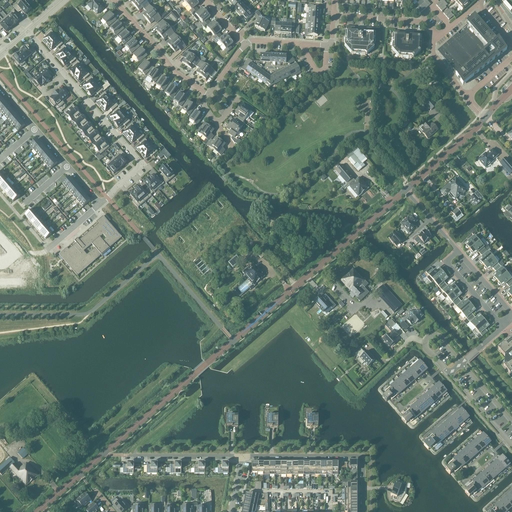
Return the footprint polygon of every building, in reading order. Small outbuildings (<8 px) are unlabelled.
[(21,0),(20,0),(13,7),(18,13),(21,10),(25,15),(31,10),(28,6),(25,2),(24,3),(24,2),(21,0)] [(93,0),(93,1),(91,2),(90,2),(88,4),(88,5),(91,9),(92,9),(93,9),(97,14),(104,9),(101,6),(100,6),(99,5),(99,3),(101,2),(98,0),(93,0)] [(142,8),(144,10),(149,6),(147,3),(144,0),(142,0),(135,7),(139,11),(142,8)] [(190,11),(192,13),(197,9),(195,7),(198,4),(194,0),(187,6),(191,10),(190,11)] [(239,0),(237,0),(231,5),(232,6),(231,7),(233,9),(241,2),(239,0)] [(466,0),(465,0),(459,6),(463,10),(470,4),(466,0)] [(234,10),(237,14),(245,7),(242,3),(234,10)] [(306,14),(319,15),(319,9),(313,9),(314,6),(307,5),(307,8),(306,8),(306,14)] [(143,16),(147,20),(155,12),(152,8),(151,8),(149,6),(144,10),(147,12),(143,16)] [(237,14),(241,18),(249,11),(245,7),(237,14)] [(197,21),(199,19),(206,13),(203,9),(199,12),(197,9),(192,13),(191,14),(197,21)] [(13,11),(7,16),(14,25),(18,21),(15,18),(17,16),(13,11)] [(252,15),(255,18),(259,13),(257,11),(253,15),(249,11),(241,18),(244,20),(245,22),(252,15)] [(155,12),(147,20),(150,24),(154,21),(156,23),(161,19),(159,17),(159,16),(155,12)] [(116,20),(110,13),(102,20),(108,27),(116,20)] [(201,24),(204,27),(209,22),(207,20),(210,17),(206,13),(199,19),(202,23),(201,24)] [(256,28),(259,30),(265,18),(260,15),(259,13),(255,18),(257,21),(255,27),(256,28)] [(468,25),(437,51),(465,83),(502,50),(499,47),(501,45),(474,15),(466,22),(468,25)] [(7,16),(3,20),(10,28),(14,25),(7,16)] [(268,25),(271,26),(273,19),(271,19),(270,19),(265,17),(265,18),(259,30),(263,31),(265,32),(268,25)] [(276,33),(280,34),(281,23),(275,23),(275,19),(273,19),(271,26),(275,26),(274,32),(276,33)] [(3,20),(0,22),(0,30),(0,31),(3,29),(6,32),(10,28),(3,20)] [(156,31),(160,35),(169,27),(165,23),(163,21),(158,25),(160,28),(156,31)] [(286,24),(285,34),(289,34),(289,33),(291,34),(291,27),(295,27),(295,21),(292,21),(292,24),(286,24)] [(110,29),(116,36),(124,29),(118,22),(110,29)] [(207,28),(210,32),(218,26),(214,22),(211,25),(209,22),(204,27),(206,29),(207,28)] [(213,37),(215,40),(220,36),(218,33),(221,30),(218,26),(210,32),(214,36),(213,37)] [(352,55),(365,55),(374,48),(375,34),(373,34),(375,28),(366,28),(364,34),(356,33),(355,27),(346,26),(347,32),(345,32),(344,46),(352,55)] [(167,36),(169,38),(174,34),(172,32),(169,27),(160,35),(163,39),(167,36)] [(46,38),(43,42),(45,44),(46,44),(47,45),(57,37),(50,30),(44,36),(46,38)] [(117,38),(124,45),(132,38),(125,31),(117,38)] [(392,49),(399,58),(403,58),(403,56),(408,57),(408,58),(412,59),(420,51),(421,48),(419,48),(419,42),(421,42),(421,37),(420,37),(420,33),(414,32),(412,37),(402,36),(400,31),(395,31),(394,36),(393,35),(392,40),(394,40),(394,46),(392,46),(392,49)] [(168,44),(171,48),(180,41),(176,36),(174,34),(169,38),(171,41),(168,44)] [(218,42),(222,46),(229,39),(225,35),(222,38),(220,36),(215,40),(217,42),(218,42)] [(57,37),(47,45),(49,47),(48,48),(51,51),(56,46),(58,49),(63,44),(57,37)] [(229,39),(222,46),(225,50),(224,50),(227,53),(232,49),(229,46),(233,43),(229,39)] [(125,47),(131,54),(139,47),(133,40),(125,47)] [(180,41),(171,48),(175,52),(179,49),(181,52),(186,47),(184,45),(180,41)] [(61,52),(56,57),(58,60),(59,59),(60,61),(70,53),(64,46),(59,50),(61,52)] [(24,48),(21,51),(22,52),(27,58),(32,55),(33,56),(36,54),(32,49),(29,51),(26,47),(25,49),(24,48)] [(141,49),(133,56),(139,63),(147,56),(141,49)] [(22,52),(18,55),(24,61),(27,58),(22,52)] [(182,63),(187,66),(193,57),(189,53),(186,52),(182,57),(185,59),(182,63)] [(70,53),(60,61),(64,66),(69,62),(71,64),(76,60),(70,53)] [(14,57),(13,58),(16,62),(14,63),(17,67),(19,65),(21,67),(25,63),(24,61),(18,55),(17,54),(14,57)] [(249,75),(250,74),(270,87),(290,76),(291,78),(300,73),(292,57),(260,55),(260,63),(252,62),(248,59),(241,69),(249,75)] [(194,65),(197,67),(203,58),(200,56),(197,59),(193,57),(187,66),(191,69),(194,65)] [(196,73),(201,76),(208,67),(203,63),(206,60),(203,58),(197,67),(199,69),(196,73)] [(138,69),(145,76),(152,68),(145,61),(138,69)] [(75,68),(70,72),(74,77),(84,68),(78,62),(73,66),(75,68)] [(208,67),(201,76),(205,79),(208,75),(211,77),(215,72),(212,70),(208,67)] [(84,68),(74,77),(76,78),(75,79),(77,82),(83,77),(85,79),(90,75),(84,68)] [(44,69),(38,74),(46,83),(49,80),(48,80),(51,78),(49,76),(51,74),(47,69),(45,71),(44,69)] [(148,74),(146,76),(147,78),(152,81),(155,83),(161,74),(153,69),(152,70),(149,75),(148,74)] [(34,80),(32,82),(36,87),(38,85),(40,87),(42,85),(46,83),(38,74),(33,79),(34,80)] [(88,83),(83,88),(85,91),(86,90),(87,92),(97,84),(91,77),(86,81),(88,83)] [(162,77),(156,86),(164,91),(170,82),(162,77)] [(87,93),(90,97),(91,98),(97,93),(98,95),(103,91),(101,88),(99,89),(96,85),(87,93)] [(171,98),(172,99),(174,96),(179,90),(171,85),(166,92),(165,93),(165,94),(171,98)] [(58,91),(55,93),(62,102),(68,97),(66,96),(69,94),(65,89),(62,91),(61,89),(58,91)] [(51,100),(49,102),(53,107),(56,105),(58,108),(64,104),(62,102),(55,93),(52,96),(50,98),(51,100)] [(101,99),(96,104),(99,106),(101,108),(110,99),(105,93),(99,97),(101,99)] [(179,93),(173,102),(181,107),(187,98),(179,93)] [(110,99),(101,108),(103,109),(102,110),(104,113),(109,108),(112,112),(118,107),(118,106),(114,102),(114,103),(110,99)] [(425,104),(431,111),(436,106),(430,99),(425,104)] [(195,107),(190,104),(188,102),(182,110),(189,116),(195,107)] [(241,105),(238,109),(248,116),(251,111),(253,109),(247,105),(245,107),(241,105)] [(11,110),(8,106),(0,112),(4,116),(11,110)] [(67,112),(65,113),(66,115),(67,114),(70,117),(77,110),(74,106),(72,107),(70,109),(68,110),(67,112)] [(115,114),(110,119),(112,122),(113,121),(114,123),(124,115),(118,108),(113,112),(115,114)] [(237,119),(239,120),(243,123),(244,120),(248,116),(238,109),(235,114),(239,116),(237,119)] [(14,114),(11,110),(4,116),(7,120),(14,114)] [(70,117),(72,120),(71,120),(72,122),(81,114),(77,110),(70,117)] [(195,111),(189,120),(196,124),(197,125),(203,117),(195,111)] [(14,114),(7,120),(10,124),(18,117),(14,114)] [(81,114),(72,122),(73,123),(74,122),(76,125),(84,118),(81,114)] [(114,124),(117,128),(118,129),(123,124),(125,126),(124,126),(125,126),(130,122),(128,119),(126,120),(123,116),(114,124)] [(21,122),(18,117),(10,124),(14,128),(21,122)] [(76,125),(79,127),(78,128),(79,129),(87,122),(84,118),(76,125)] [(233,120),(230,124),(239,131),(242,126),(244,124),(243,123),(239,120),(237,123),(233,120)] [(21,122),(14,128),(18,132),(25,126),(21,122)] [(87,122),(79,129),(80,130),(81,129),(83,132),(91,126),(87,122)] [(432,124),(430,126),(427,123),(419,130),(422,133),(428,139),(438,130),(432,124)] [(128,130),(123,135),(125,137),(126,137),(128,139),(137,130),(131,124),(126,128),(128,130)] [(198,133),(202,137),(209,127),(204,124),(201,128),(199,126),(195,131),(198,133)] [(239,131),(230,124),(226,129),(230,132),(229,134),(232,137),(231,139),(234,144),(237,140),(234,138),(236,136),(239,131)] [(83,132),(85,135),(84,136),(85,137),(94,129),(91,126),(83,132)] [(207,140),(209,141),(210,140),(213,136),(211,134),(213,130),(209,127),(202,137),(207,140)] [(94,129),(85,137),(86,138),(87,137),(90,140),(97,133),(94,129)] [(137,130),(128,139),(129,140),(129,141),(131,144),(136,139),(138,141),(144,136),(142,134),(141,135),(137,130)] [(90,140),(92,143),(91,144),(92,145),(101,137),(97,133),(90,140)] [(101,137),(92,145),(93,146),(94,145),(96,148),(104,141),(101,137)] [(209,147),(213,150),(220,141),(216,138),(213,142),(210,140),(209,141),(206,145),(209,147)] [(33,150),(40,144),(37,139),(29,146),(33,150)] [(142,146),(137,150),(139,153),(140,152),(141,154),(151,146),(145,139),(140,143),(142,146)] [(104,141),(96,148),(99,150),(98,151),(99,153),(101,151),(102,150),(104,148),(106,147),(108,145),(104,141)] [(220,141),(213,150),(218,154),(221,155),(224,150),(222,148),(225,144),(220,141)] [(40,144),(33,150),(36,154),(44,148),(40,144)] [(151,146),(141,154),(143,156),(142,156),(144,159),(150,155),(152,157),(157,152),(152,145),(151,146)] [(40,158),(47,151),(44,148),(36,154),(40,158)] [(486,154),(485,153),(478,159),(481,162),(481,163),(482,165),(483,165),(485,168),(493,162),(491,161),(498,155),(493,149),(486,154)] [(165,150),(157,156),(160,159),(163,156),(167,160),(171,156),(165,150)] [(47,151),(40,158),(43,162),(50,155),(47,151)] [(118,155),(114,158),(121,167),(122,167),(126,163),(123,159),(126,157),(121,151),(117,154),(118,155)] [(347,159),(348,160),(358,171),(365,166),(353,153),(347,159)] [(54,159),(50,155),(43,162),(46,165),(54,159)] [(114,158),(110,161),(118,170),(121,167),(114,158)] [(511,164),(506,158),(500,163),(510,174),(511,172),(511,164)] [(54,159),(46,165),(50,170),(57,163),(54,159)] [(107,167),(106,169),(109,173),(111,171),(113,174),(118,170),(110,161),(106,165),(107,167)] [(165,165),(160,170),(163,174),(160,176),(166,183),(175,176),(172,173),(172,172),(169,168),(168,169),(165,165)] [(342,165),(335,171),(358,197),(369,188),(359,177),(355,180),(342,165)] [(149,179),(157,189),(164,183),(160,178),(158,180),(153,175),(150,177),(151,178),(149,180),(149,179)] [(66,188),(73,181),(69,177),(62,183),(66,188)] [(451,193),(454,197),(458,201),(456,198),(462,193),(463,194),(465,192),(465,191),(466,190),(456,178),(448,185),(451,188),(449,191),(451,193)] [(149,179),(144,183),(149,188),(146,190),(151,195),(157,189),(149,179)] [(10,184),(6,180),(0,185),(0,187),(2,190),(10,184)] [(73,181),(66,188),(69,191),(76,185),(73,181)] [(2,190),(6,194),(13,188),(10,184),(2,190)] [(80,189),(76,185),(69,191),(72,195),(80,189)] [(451,199),(454,197),(451,193),(449,191),(451,188),(448,185),(440,192),(444,196),(448,193),(449,195),(448,195),(451,199)] [(140,187),(135,191),(144,202),(151,196),(151,195),(146,190),(144,192),(140,187)] [(9,198),(16,192),(13,188),(6,194),(9,198)] [(80,189),(72,195),(76,199),(83,193),(80,189)] [(133,193),(130,195),(135,200),(133,202),(138,208),(144,202),(135,191),(135,192),(134,193),(133,193)] [(478,191),(470,198),(474,203),(478,200),(480,198),(481,200),(481,199),(483,197),(478,191)] [(13,202),(20,196),(16,192),(9,198),(13,202)] [(86,197),(83,193),(76,199),(79,203),(86,197)] [(86,197),(79,203),(83,207),(90,201),(86,197)] [(219,200),(213,205),(216,209),(215,210),(218,213),(219,213),(222,216),(226,213),(226,212),(231,208),(222,198),(219,201),(219,200)] [(35,214),(32,209),(25,216),(28,220),(35,214)] [(451,211),(454,215),(456,218),(461,214),(457,209),(452,213),(451,211)] [(206,213),(200,218),(203,221),(203,222),(206,226),(207,225),(210,229),(214,225),(213,225),(218,221),(209,211),(206,213)] [(35,214),(28,220),(32,224),(39,218),(35,214)] [(66,249),(59,255),(77,276),(101,255),(109,248),(122,238),(103,216),(96,222),(98,225),(79,241),(77,239),(75,241),(77,243),(67,251),(66,249)] [(403,222),(401,224),(406,230),(405,231),(408,233),(408,232),(409,233),(416,227),(413,224),(414,223),(417,221),(412,216),(408,219),(408,218),(406,220),(405,220),(403,221),(403,222)] [(42,221),(39,218),(32,224),(35,228),(42,221)] [(38,231),(45,225),(42,221),(35,228),(38,231)] [(193,225),(187,230),(191,233),(190,234),(193,238),(194,237),(197,240),(201,237),(200,237),(205,233),(196,222),(193,225)] [(49,229),(45,225),(38,231),(42,235),(49,229)] [(49,229),(42,235),(45,240),(53,233),(49,229)] [(418,237),(414,240),(417,244),(419,242),(422,245),(424,244),(431,237),(425,230),(417,237),(418,237)] [(394,243),(396,246),(402,241),(399,238),(402,236),(398,232),(395,234),(395,233),(389,238),(391,240),(390,241),(393,244),(394,243)] [(180,236),(174,241),(177,244),(176,245),(179,249),(180,248),(183,252),(187,248),(192,244),(183,233),(180,236)] [(468,248),(470,250),(479,242),(474,237),(467,242),(468,243),(468,242),(469,243),(466,247),(467,249),(468,248)] [(478,252),(480,255),(488,248),(486,246),(486,247),(481,240),(479,242),(470,250),(471,251),(470,252),(472,254),(476,252),(477,252),(477,253),(478,252)] [(14,247),(8,252),(15,260),(21,255),(14,247)] [(482,264),(483,266),(492,258),(487,251),(489,249),(488,248),(480,255),(482,257),(481,258),(482,258),(482,259),(479,263),(481,265),(482,264)] [(6,258),(3,261),(8,267),(15,260),(8,252),(4,256),(6,258)] [(228,263),(232,268),(238,263),(234,258),(228,263)] [(492,258),(483,266),(485,267),(484,268),(486,270),(490,268),(491,269),(497,263),(492,258)] [(244,293),(253,285),(264,276),(253,264),(250,267),(250,266),(243,272),(244,274),(248,279),(245,282),(235,291),(240,297),(244,293)] [(433,281),(442,274),(441,272),(442,271),(440,269),(436,272),(435,271),(435,270),(434,271),(431,268),(426,272),(426,273),(428,275),(429,276),(426,278),(431,283),(433,281)] [(496,280),(497,281),(506,274),(502,268),(495,274),(496,274),(496,275),(493,279),(495,281),(496,280)] [(356,298),(360,302),(369,293),(366,289),(365,288),(368,285),(364,281),(353,269),(341,281),(357,298),(356,298)] [(433,281),(440,289),(446,285),(443,282),(445,281),(444,281),(443,280),(446,276),(445,274),(444,275),(442,274),(433,281)] [(505,284),(508,286),(511,282),(511,279),(511,280),(506,274),(497,281),(498,283),(498,284),(499,286),(504,283),(504,284),(504,285),(505,284)] [(445,299),(447,297),(456,289),(455,288),(456,287),(454,285),(450,287),(449,287),(449,286),(448,287),(446,285),(440,289),(444,293),(442,295),(445,299)] [(383,288),(376,294),(379,297),(380,296),(396,314),(402,308),(383,288)] [(452,307),(454,305),(459,300),(457,298),(458,297),(457,296),(460,292),(458,290),(457,291),(456,289),(447,297),(453,303),(450,306),(452,307)] [(320,296),(314,302),(323,313),(330,307),(332,309),(336,306),(330,300),(326,303),(320,296)] [(454,305),(461,313),(470,305),(469,304),(470,303),(468,301),(464,303),(463,302),(462,303),(459,300),(454,305)] [(464,321),(466,323),(473,316),(471,314),(472,313),(472,312),(472,313),(471,312),(474,308),(472,306),(471,307),(470,305),(461,313),(466,319),(464,321)] [(420,319),(420,317),(422,316),(422,315),(418,311),(417,311),(418,311),(416,313),(410,312),(410,313),(410,318),(408,320),(407,320),(411,325),(412,325),(414,323),(415,323),(416,323),(420,319)] [(469,323),(475,329),(484,321),(483,320),(483,319),(482,317),(477,319),(477,318),(475,319),(473,316),(466,323),(467,325),(469,323)] [(405,331),(409,327),(403,321),(400,325),(405,331)] [(484,321),(475,329),(480,335),(478,337),(479,339),(487,332),(485,330),(486,329),(486,328),(485,328),(488,324),(486,322),(485,322),(484,321)] [(383,339),(389,347),(391,346),(392,346),(394,344),(394,343),(395,342),(393,340),(398,335),(394,330),(389,335),(388,334),(383,339)] [(511,351),(511,335),(497,348),(505,357),(511,351)] [(355,354),(359,358),(360,358),(368,367),(375,360),(367,351),(364,353),(361,349),(355,354)] [(503,365),(510,375),(511,373),(511,358),(503,365)] [(419,361),(415,365),(422,373),(427,369),(419,361)] [(415,365),(411,369),(418,377),(422,373),(415,365)] [(411,369),(407,372),(414,380),(418,377),(411,369)] [(407,372),(403,376),(410,384),(414,380),(407,372)] [(403,376),(399,379),(406,388),(410,384),(403,376)] [(399,379),(394,383),(401,391),(406,388),(399,379)] [(394,383),(390,387),(397,395),(401,391),(394,383)] [(439,383),(434,387),(441,396),(446,392),(439,383)] [(386,393),(390,398),(392,400),(397,395),(390,387),(384,392),(386,393)] [(434,387),(430,391),(437,399),(441,396),(434,387)] [(430,391),(426,394),(433,403),(437,399),(430,391)] [(390,398),(386,393),(382,397),(386,402),(390,398)] [(426,394),(422,398),(429,406),(433,403),(426,394)] [(422,398),(418,401),(425,410),(429,406),(422,398)] [(418,401),(414,405),(421,413),(425,410),(418,401)] [(414,405),(409,409),(417,417),(421,413),(414,405)] [(405,416),(409,420),(411,422),(417,417),(409,409),(404,414),(405,416)] [(461,409),(456,413),(463,422),(468,417),(461,409)] [(456,413),(451,418),(459,426),(463,422),(456,413)] [(232,427),(238,427),(238,415),(227,415),(227,426),(232,426),(232,427)] [(272,427),(278,427),(278,415),(267,415),(267,426),(272,426),(272,427)] [(307,415),(307,426),(312,426),(312,427),(318,427),(318,415),(307,415)] [(409,420),(405,416),(401,419),(406,424),(409,420)] [(451,418),(447,422),(454,430),(459,426),(451,418)] [(447,422),(442,426),(449,434),(454,430),(447,422)] [(442,426),(437,430),(444,438),(449,434),(442,426)] [(437,430),(432,434),(440,442),(444,438),(437,430)] [(428,441),(432,446),(433,448),(438,443),(440,442),(432,434),(426,440),(428,441)] [(483,434),(478,438),(485,446),(490,442),(483,434)] [(478,438),(474,441),(481,450),(485,446),(478,438)] [(432,446),(428,441),(424,445),(428,449),(432,446)] [(474,441),(470,445),(477,453),(481,450),(474,441)] [(470,445),(466,449),(473,457),(477,453),(470,445)] [(17,453),(22,459),(28,454),(23,448),(17,453)] [(466,449),(462,452),(469,460),(473,457),(466,449)] [(462,452),(458,456),(465,464),(469,460),(462,452)] [(458,456),(453,460),(461,468),(465,464),(458,456)] [(502,456),(498,460),(505,468),(509,464),(502,456)] [(0,466),(0,473),(1,475),(9,468),(25,486),(38,476),(27,463),(23,466),(23,465),(19,468),(10,458),(0,466)] [(449,466),(454,471),(455,473),(461,468),(453,460),(448,464),(449,466)] [(498,460),(494,464),(501,472),(505,468),(498,460)] [(332,463),(332,475),(338,475),(338,470),(339,470),(341,470),(341,469),(341,463),(334,463),(334,462),(332,462),(332,463)] [(127,465),(123,465),(123,474),(133,474),(133,463),(127,463),(127,465)] [(151,463),(151,465),(147,465),(147,474),(157,474),(157,473),(157,471),(157,466),(157,464),(157,463),(151,463)] [(174,463),(174,465),(170,465),(170,474),(181,474),(181,463),(174,463)] [(205,463),(198,463),(198,465),(194,465),(194,474),(205,474),(205,463)] [(222,465),(218,465),(218,474),(228,474),(228,463),(222,463),(222,465)] [(494,464),(489,467),(497,475),(501,472),(494,464)] [(454,471),(449,466),(445,470),(450,474),(454,471)] [(489,467),(485,471),(493,479),(497,475),(489,467)] [(485,471),(481,474),(488,482),(493,479),(485,471)] [(481,474),(477,478),(484,486),(488,482),(481,474)] [(477,478),(473,482),(480,490),(484,486),(477,478)] [(395,484),(392,490),(405,494),(406,484),(404,483),(405,480),(402,479),(401,482),(399,481),(396,484),(395,484)] [(345,488),(345,489),(357,489),(357,480),(350,480),(350,483),(347,483),(347,488),(345,488)] [(469,488),(473,493),(474,495),(480,490),(473,482),(467,487),(469,488)] [(473,493),(469,488),(465,492),(469,496),(473,493)] [(405,494),(392,490),(390,496),(392,496),(391,501),(399,503),(405,494)] [(76,504),(80,508),(82,507),(83,508),(91,501),(85,494),(77,501),(77,502),(76,504)] [(511,506),(505,499),(501,503),(508,511),(511,507),(511,506)] [(112,504),(114,506),(113,507),(117,511),(123,511),(127,509),(120,501),(119,501),(117,500),(112,504)] [(93,503),(85,510),(86,511),(96,511),(99,510),(93,503)] [(501,503),(496,507),(500,511),(506,511),(508,511),(501,503)]
